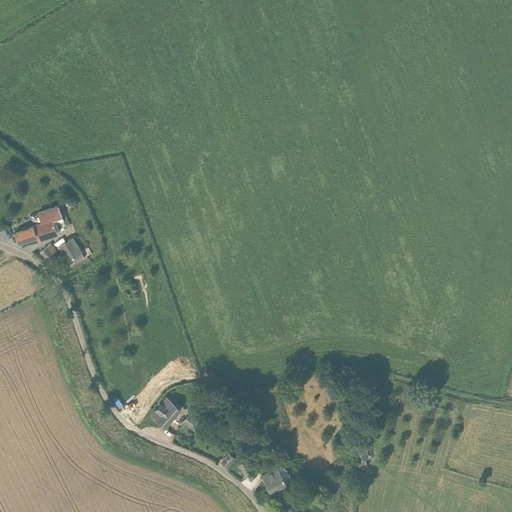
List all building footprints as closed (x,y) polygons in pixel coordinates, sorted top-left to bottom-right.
[(38,239),(57,232),(52,219),(62,216),(58,205),(37,212),(41,223),(14,233),(18,243),(36,236),(38,239)] [(58,246),(67,261),(76,256),(81,253),(72,238),(58,246)] [(53,253),(56,250),(50,243),(40,252),(51,263),(57,258),(53,253)] [(76,256),(67,261),(70,266),(79,261),(76,256)] [(61,268),(56,263),(55,262),(52,265),(57,271),(61,268)] [(165,426),(179,410),(166,399),(162,403),(161,403),(154,412),(154,411),(153,412),(151,415),(161,424),(162,425),(162,424),(165,426)] [(203,424),(189,412),(181,423),(187,428),(188,427),(195,433),(203,424)] [(252,450),(249,444),(242,447),(245,454),(252,450)] [(368,458),(366,449),(359,450),(360,453),(355,454),(357,461),(368,458)] [(245,477),(253,472),(246,459),(238,463),(245,477)] [(280,467),(278,467),(278,466),(261,475),(270,492),(287,484),(286,482),(288,481),(290,478),(290,474),(286,469),(283,467),(280,467)]
